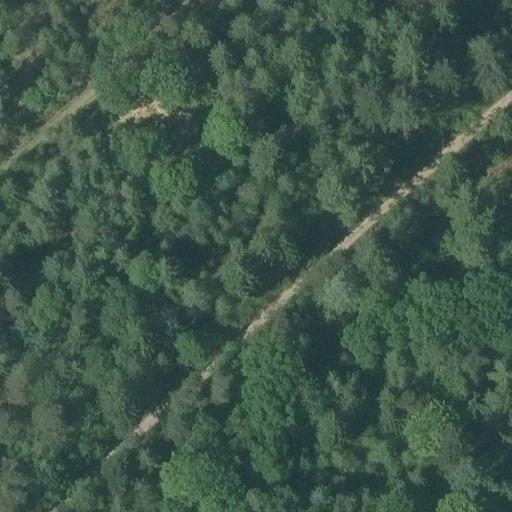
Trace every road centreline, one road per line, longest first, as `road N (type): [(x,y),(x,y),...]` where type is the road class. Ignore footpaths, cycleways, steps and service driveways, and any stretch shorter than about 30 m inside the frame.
road 1 (track): [(57,511),(511,105)]
road 2 (track): [(0,209),(226,0)]
